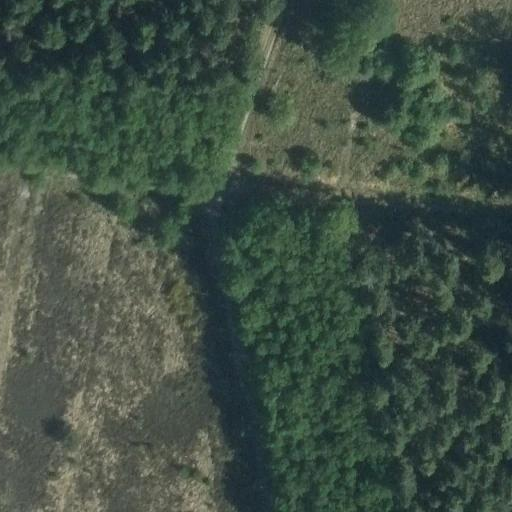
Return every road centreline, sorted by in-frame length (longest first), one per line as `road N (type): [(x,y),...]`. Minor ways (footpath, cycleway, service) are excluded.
road 1 (track): [(283,0),(238,126),(224,251),(273,511)]
road 2 (track): [(511,198),(229,173),(105,177),(0,160)]
